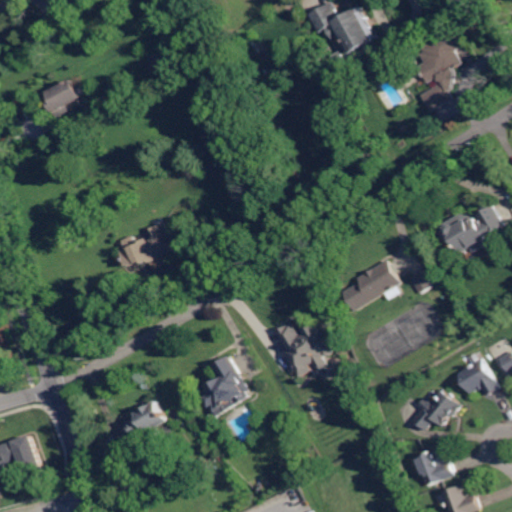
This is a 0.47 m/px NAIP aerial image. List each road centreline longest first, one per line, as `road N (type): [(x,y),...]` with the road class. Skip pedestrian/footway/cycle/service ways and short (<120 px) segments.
road 1 (residential): [(98,511),(0,232)]
road 2 (residential): [(392,182),(511,107)]
